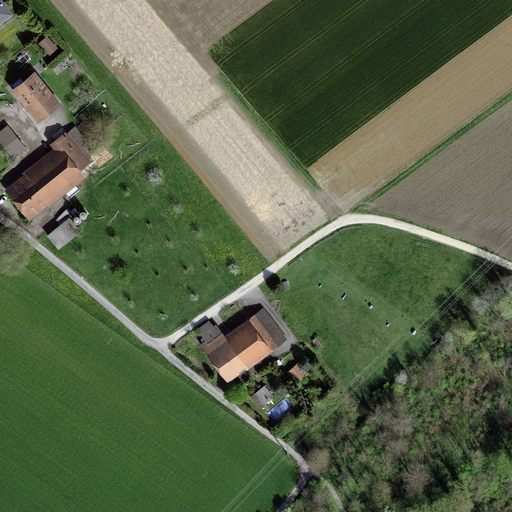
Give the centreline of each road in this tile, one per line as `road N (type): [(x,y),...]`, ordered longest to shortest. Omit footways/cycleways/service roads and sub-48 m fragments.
road 1 (residential): [(310,470),(0,219)]
road 2 (track): [(159,346),(344,221),(388,223),(511,266)]
